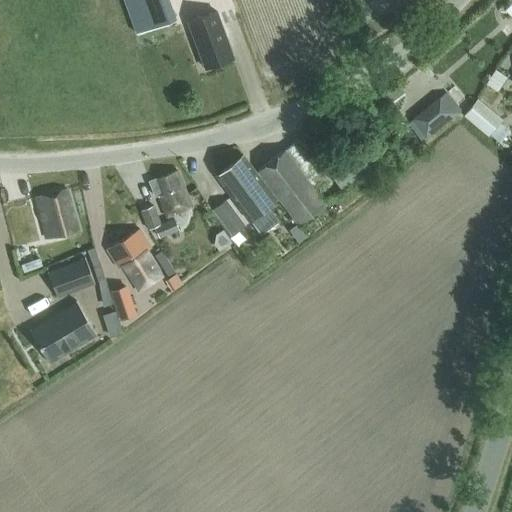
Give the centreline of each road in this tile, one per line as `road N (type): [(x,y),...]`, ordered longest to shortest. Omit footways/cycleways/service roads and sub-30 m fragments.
road 1 (unclassified): [(0,164),(83,160),(265,124),(384,62),(457,0)]
road 2 (tertiary): [(474,511),(511,389)]
